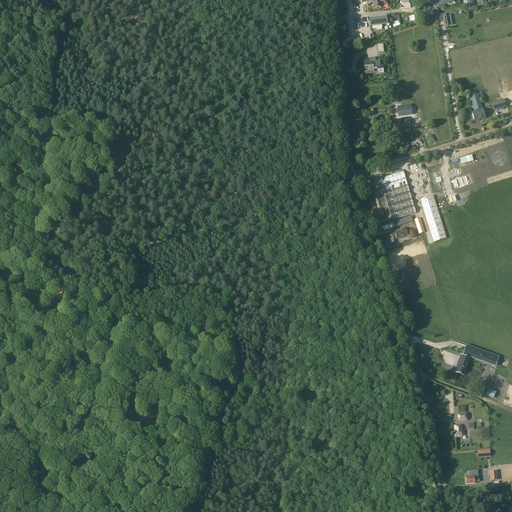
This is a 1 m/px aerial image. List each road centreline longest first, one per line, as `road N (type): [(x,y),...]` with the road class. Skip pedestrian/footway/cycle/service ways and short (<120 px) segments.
road 1 (tertiary): [(444,511),(411,348),(357,198),(332,0)]
road 2 (track): [(0,249),(32,106),(45,0)]
road 3 (track): [(0,276),(219,225)]
road 4 (track): [(289,318),(281,511)]
road 5 (track): [(150,242),(133,193),(137,156),(159,137),(215,120)]
road 6 (track): [(353,175),(511,126)]
road 7 (track): [(219,225),(342,186)]
